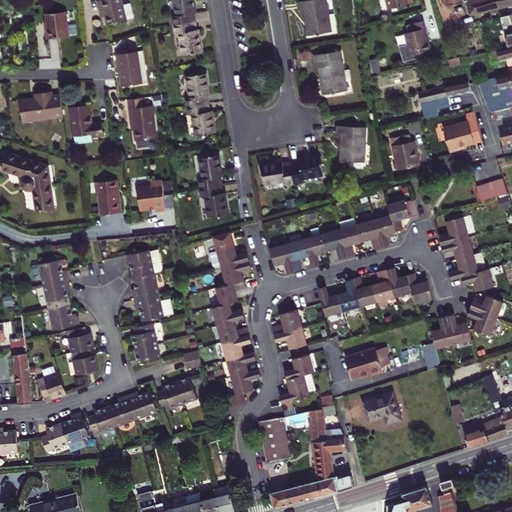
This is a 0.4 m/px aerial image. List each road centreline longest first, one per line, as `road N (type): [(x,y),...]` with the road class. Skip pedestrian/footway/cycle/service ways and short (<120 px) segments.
road 1 (residential): [(217,0),(237,126),(293,116),(273,0)]
road 2 (residential): [(258,511),(242,434),(271,382),(259,313),(270,291)]
road 3 (secondary): [(303,511),(511,444)]
road 4 (residential): [(0,414),(59,407),(109,384),(116,359),(100,293)]
road 5 (residential): [(270,291),(416,251),(433,262),(444,292)]
